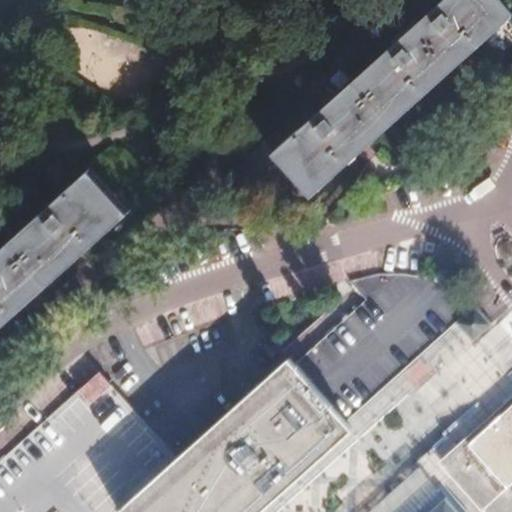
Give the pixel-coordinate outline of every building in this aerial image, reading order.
[(0,0),(0,88),(32,60),(2,26),(30,0),(0,0)] [(494,0),(431,0),(264,149),(304,193),(506,12),(494,0)] [(0,240),(0,317),(123,208),(85,165),(0,240)] [(412,360),(474,304),(454,291),(362,261),(330,268),(412,360)] [(316,296),(271,336),(333,407),(378,366),(316,296)] [(216,511),(333,407),(271,336),(162,434),(99,367),(0,456),(0,511),(216,511)] [(477,433),(435,471),(472,511),(511,511),(511,385),(469,423),(477,433)] [(472,511),(435,471),(390,511),(472,511)]
